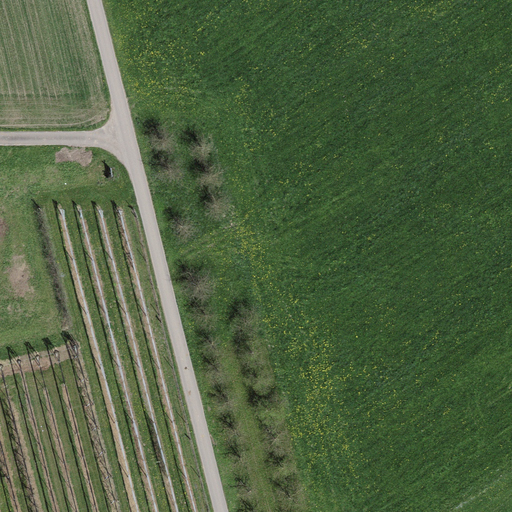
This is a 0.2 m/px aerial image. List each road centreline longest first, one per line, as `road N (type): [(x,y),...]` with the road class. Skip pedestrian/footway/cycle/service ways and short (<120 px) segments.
road 1 (track): [(131,156),(218,511)]
road 2 (track): [(131,156),(93,0)]
road 3 (track): [(131,156),(0,143)]
